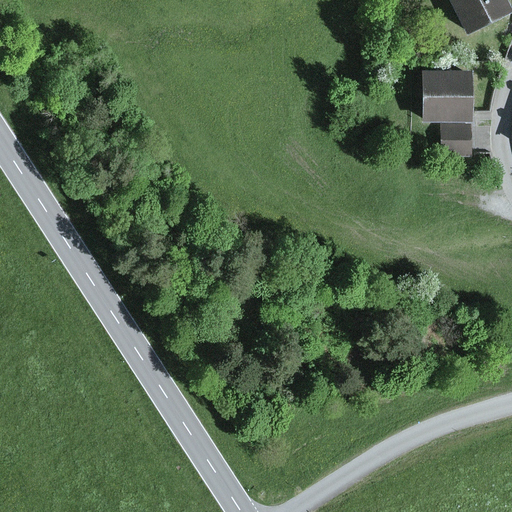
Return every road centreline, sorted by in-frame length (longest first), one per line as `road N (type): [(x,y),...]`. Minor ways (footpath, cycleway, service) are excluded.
road 1 (secondary): [(252,511),(0,128)]
road 2 (track): [(294,511),(421,433),(511,406)]
